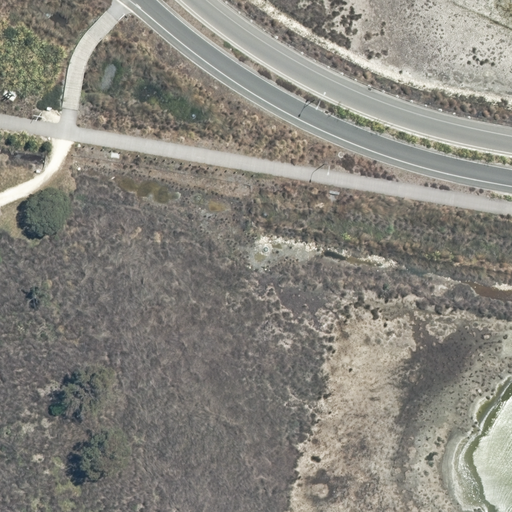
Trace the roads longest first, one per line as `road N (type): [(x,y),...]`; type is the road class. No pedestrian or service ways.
road 1 (tertiary): [(511,174),(416,157),(279,104),(142,0)]
road 2 (tertiary): [(194,0),(294,69),(366,104),(443,132),(511,143)]
